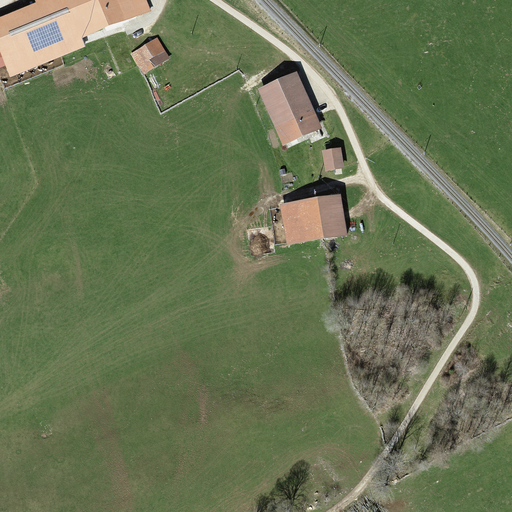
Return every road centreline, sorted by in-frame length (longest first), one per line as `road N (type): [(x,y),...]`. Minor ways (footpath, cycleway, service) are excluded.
road 1 (track): [(368,177),(465,266),(476,296),(399,435),(332,511)]
road 2 (unclassified): [(215,0),(318,80),(368,177)]
